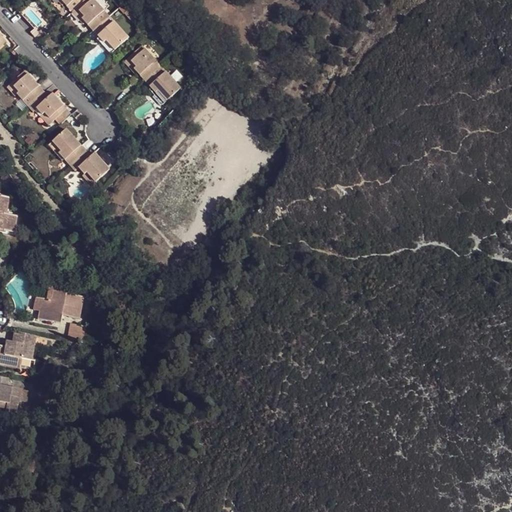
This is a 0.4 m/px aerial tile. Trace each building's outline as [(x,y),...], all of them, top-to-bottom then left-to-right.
[(76,9),(85,0),(63,0),(65,1),(62,3),(71,13),(76,9)] [(107,18),(89,0),(85,0),(76,9),(85,19),(82,22),(92,32),(107,18)] [(71,13),(80,24),(82,22),(85,19),(76,9),(71,13)] [(114,51),(126,40),(107,18),(92,32),(100,42),(103,40),(114,51)] [(98,44),(109,55),(114,51),(103,40),(100,42),(98,44)] [(136,68),(134,70),(146,82),(161,69),(141,48),(129,59),(136,68)] [(125,63),(132,72),(134,70),(136,68),(129,59),(125,63)] [(161,69),(146,82),(154,91),(156,89),(167,101),(179,89),(161,69)] [(18,97),(28,107),(43,93),(26,75),(13,87),(21,95),(18,97)] [(9,92),(15,100),(18,97),(21,95),(13,87),(9,92)] [(151,93),(162,105),(167,101),(156,89),(154,91),(151,93)] [(43,93),(28,107),(34,114),(37,111),(41,116),(45,113),(52,121),(54,119),(64,110),(52,96),(48,99),(43,93)] [(64,110),(54,119),(61,126),(71,116),(64,110)] [(45,113),(41,116),(38,119),(46,127),(52,121),(45,113)] [(66,160),(72,166),(87,152),(67,131),(54,143),(62,151),(60,153),(66,160)] [(49,148),(63,163),(66,160),(60,153),(62,151),(54,143),(49,148)] [(96,155),(92,157),(87,152),(72,166),(77,171),(80,168),(85,174),(89,171),(97,181),(110,170),(96,155)] [(82,177),(92,186),(97,181),(89,171),(85,174),(82,177)] [(2,213),(5,198),(0,197),(0,229),(13,232),(16,215),(2,213)] [(76,288),(46,282),(42,299),(31,297),(28,309),(40,311),(38,321),(62,326),(65,313),(72,315),(70,320),(81,322),(86,300),(74,297),(76,288)] [(88,329),(72,326),(70,337),(86,340),(88,329)] [(37,335),(15,332),(14,340),(8,339),(7,345),(0,343),(0,363),(21,367),(23,356),(32,358),(37,335)] [(7,377),(0,375),(0,402),(5,404),(4,407),(4,411),(15,413),(19,390),(5,387),(7,377)]
